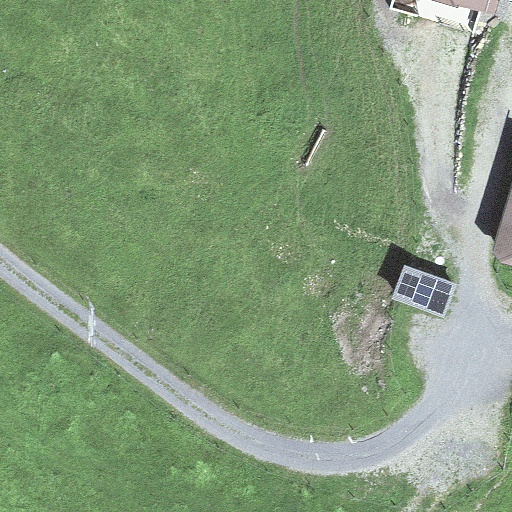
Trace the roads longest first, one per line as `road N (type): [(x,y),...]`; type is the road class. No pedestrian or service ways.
road 1 (track): [(424,421),(372,444),(326,452),(261,445),(189,405),(0,263)]
road 2 (track): [(511,50),(485,129),(424,421)]
